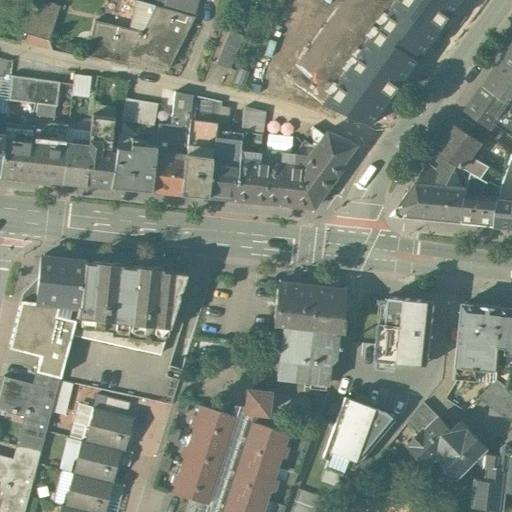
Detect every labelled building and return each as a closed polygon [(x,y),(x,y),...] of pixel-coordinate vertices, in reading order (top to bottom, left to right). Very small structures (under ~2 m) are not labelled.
[(59,8),(33,0),(24,35),(49,43),(59,8)] [(399,0),(388,16),(390,17),(384,25),(382,24),(381,25),(383,27),(381,29),(379,28),(378,29),(380,31),(374,39),(372,38),(362,52),(364,53),(359,59),(357,58),(352,65),(354,66),(349,73),(348,72),(338,85),(339,87),(333,95),(332,94),(325,104),(374,124),(420,61),(416,58),(421,51),(425,54),(429,48),(463,0),(399,0)] [(140,32),(94,22),(87,55),(111,60),(112,56),(167,70),(193,18),(153,6),(140,32)] [(228,31),(214,65),(227,70),(241,37),(228,31)] [(511,48),(485,86),(505,101),(508,96),(511,98),(511,48)] [(53,105),(56,81),(10,75),(7,99),(53,105)] [(505,101),(485,86),(467,112),(491,127),(497,118),(511,127),(511,98),(508,96),(505,101)] [(191,96),(173,92),(170,124),(187,126),(188,121),(191,96)] [(123,118),(155,124),(159,103),(127,97),(123,118)] [(242,126),(264,130),(268,110),(246,106),(242,126)] [(91,114),(87,146),(99,146),(107,147),(111,117),(91,114)] [(216,125),(188,121),(187,126),(184,154),(183,157),(210,160),(215,130),(216,125)] [(68,124),(50,122),(46,124),(43,127),(42,132),(45,136),(49,138),(52,138),(52,144),(65,146),(65,145),(68,124)] [(33,126),(5,123),(3,135),(3,139),(31,142),(33,126)] [(170,124),(159,123),(156,147),(156,150),(184,154),(187,126),(170,124)] [(481,141),(456,126),(437,153),(457,164),(471,172),(481,178),(489,165),(471,155),(481,141)] [(241,133),(215,130),(210,160),(237,163),(238,159),(239,150),(241,133)] [(314,147),(300,168),(282,165),(277,205),(313,209),(358,147),(325,132),(314,147)] [(31,142),(3,139),(0,165),(0,175),(14,177),(46,180),(61,182),(65,146),(52,144),(31,142)] [(293,154),(281,152),(279,165),(282,165),(300,168),(314,147),(304,139),(293,154)] [(156,147),(129,144),(128,150),(116,148),(114,154),(108,187),(152,192),(156,150),(156,147)] [(87,146),(65,145),(65,146),(61,182),(83,184),(87,146)] [(98,152),(99,146),(87,146),(83,184),(108,187),(114,154),(98,152)] [(184,154),(156,150),(152,192),(179,195),(183,157),(184,154)] [(259,153),(239,150),(238,159),(258,162),(259,153)] [(436,220),(453,170),(457,164),(437,153),(397,207),(401,218),(436,220)] [(511,153),(498,188),(498,197),(494,227),(511,228),(511,153)] [(210,160),(183,157),(179,195),(206,198),(210,160)] [(258,162),(238,159),(237,163),(232,201),(277,205),(282,165),(279,165),(258,162)] [(237,163),(210,160),(206,198),(232,201),(237,163)] [(453,170),(436,220),(461,224),(464,193),(465,188),(460,187),(453,170)] [(481,178),(471,172),(465,188),(464,193),(477,195),(481,178)] [(477,195),(464,193),(461,224),(494,227),(498,197),(477,195)] [(84,263),(41,258),(35,303),(80,308),(84,263)] [(185,274),(84,263),(80,308),(71,335),(159,355),(185,274)] [(347,291),(277,284),(272,324),(274,324),(271,348),(279,349),(276,379),(299,382),(327,385),(329,365),(335,360),(338,331),(342,332),(347,291)] [(440,301),(382,295),(355,368),(411,387),(423,362),(431,365),(435,339),(428,336),(438,315),(440,301)] [(80,308),(35,303),(20,301),(8,349),(39,357),(35,372),(59,378),(71,335),(80,308)] [(483,308),(464,306),(455,377),(475,379),(477,366),(497,369),(499,345),(501,327),(499,327),(500,310),(498,309),(498,308),(483,306),(483,308)] [(511,310),(500,310),(499,327),(501,327),(499,345),(507,345),(506,353),(511,353),(511,310)] [(411,387),(355,368),(322,456),(352,466),(405,402),(411,387)] [(59,378),(35,372),(32,385),(32,386),(56,393),(59,378)] [(56,393),(32,386),(32,385),(4,377),(0,392),(0,410),(24,416),(16,447),(40,453),(56,393)] [(299,382),(276,379),(273,402),(296,404),(299,382)] [(511,391),(496,381),(478,399),(511,423),(511,391)] [(269,394),(247,391),(246,407),(245,412),(258,414),(266,415),(269,394)] [(129,403),(106,396),(102,410),(126,416),(129,403)] [(424,403),(407,423),(416,432),(422,426),(425,429),(438,417),(424,403)] [(234,406),(231,416),(200,406),(196,419),(200,420),(195,436),(191,434),(187,447),(191,449),(186,464),(182,463),(178,476),(181,477),(176,493),(172,492),(172,493),(191,499),(186,511),(261,511),(265,501),(263,500),(269,479),(272,480),(276,467),(273,466),(280,445),(283,446),(287,434),(255,423),(258,414),(245,412),(246,407),(234,406)] [(102,410),(93,408),(85,441),(124,451),(132,417),(126,416),(102,410)] [(451,431),(438,417),(425,429),(407,446),(429,469),(437,460),(458,481),(478,461),(484,454),(488,451),(467,430),(467,429),(462,423),(459,423),(451,431)] [(85,441),(81,441),(72,473),(112,483),(116,464),(129,467),(132,453),(124,451),(85,441)] [(40,453),(16,447),(12,459),(12,461),(36,467),(40,453)] [(511,454),(508,455),(508,457),(484,454),(478,461),(482,468),(486,468),(485,481),(474,480),(471,508),(504,511),(506,493),(511,493),(511,454)] [(12,459),(0,455),(0,489),(4,491),(0,505),(0,511),(23,511),(36,467),(12,461),(12,459)] [(112,483),(72,473),(64,506),(88,511),(104,511),(108,496),(120,499),(124,486),(112,483)]
